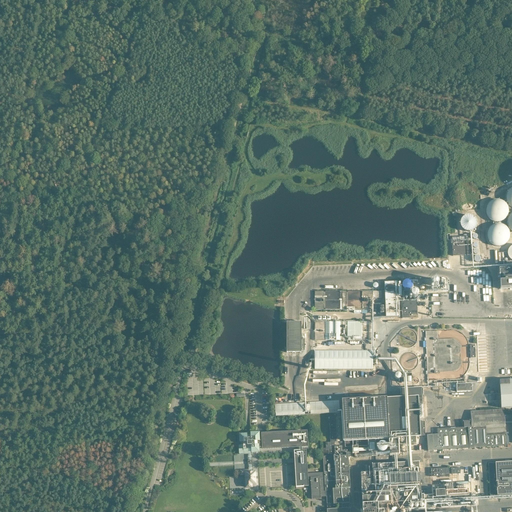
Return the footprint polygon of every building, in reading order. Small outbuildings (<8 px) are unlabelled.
[(488,215),(490,218),(492,220),(495,221),(498,221),(501,221),(504,220),(506,218),(508,216),(509,213),(510,210),(509,207),(508,204),(506,201),(503,199),(500,198),(496,198),(493,199),(490,202),(488,204),(487,208),(487,212),(488,215)] [(474,231),(473,215),(458,216),(459,232),(474,231)] [(489,241),(491,244),(494,246),(497,247),(500,247),(503,247),(506,246),(509,244),(511,241),(511,238),(511,230),(511,228),(509,225),(506,223),(502,222),(498,222),(494,223),(491,226),(488,229),(487,233),(487,237),(489,241)] [(471,241),(452,242),(453,256),(472,255),(471,241)] [(511,267),(499,269),(500,289),(511,288),(511,267)] [(426,281),(427,287),(438,285),(437,279),(426,281)] [(382,293),(317,293),(317,312),(372,312),(372,301),(382,301),(382,293)] [(502,327),(511,326),(511,310),(501,311),(501,315),(502,319),(502,327)] [(287,322),(287,353),(302,353),(302,351),(305,351),(305,339),(302,339),(302,322),(296,322),(287,322)] [(315,324),(316,340),(373,339),(372,323),(315,324)] [(417,341),(418,339),(417,336),(417,335),(416,333),(414,331),(413,330),(411,329),(410,329),(407,329),(405,329),(403,330),(402,331),(400,332),(399,334),(398,335),(398,338),(398,339),(398,341),(399,343),(400,345),(401,346),(402,347),(404,348),(406,349),(408,349),(410,348),(412,348),(413,347),(415,346),(416,344),(417,342),(417,341)] [(191,343),(189,352),(195,354),(197,345),(191,343)] [(315,353),(315,370),(375,369),(375,352),(315,353)] [(418,365),(419,363),(418,360),(418,358),(417,357),(416,355),(414,354),(412,353),(410,353),(408,353),(406,353),(404,353),(403,354),(401,356),(400,357),(399,359),(399,361),(399,363),(399,365),(399,367),(400,368),(402,370),(404,371),(406,372),(407,372),(409,372),(411,372),(413,372),(414,371),(416,369),(417,368),(418,366),(418,365)] [(503,380),(500,380),(501,408),(511,407),(511,379),(507,380),(507,378),(503,379),(503,380)] [(472,384),(456,384),(456,392),(472,391),(472,384)] [(367,399),(341,400),(343,426),(344,443),(345,443),(345,447),(352,447),(353,453),(358,453),(358,446),(367,446),(367,451),(372,451),(376,451),(375,442),(375,439),(389,438),(390,456),(400,455),(399,444),(405,444),(414,443),(416,443),(416,437),(421,436),(425,436),(424,421),(420,422),(419,405),(422,405),(422,396),(401,397),(367,399)] [(307,412),(306,412),(306,414),(310,414),(339,413),(339,400),(310,402),(306,402),(307,412)] [(304,403),(275,404),(276,416),(305,415),(304,403)] [(428,451),(506,446),(504,410),(471,412),(471,421),(464,421),(464,427),(437,429),(438,435),(427,435),(428,451)] [(330,442),(325,443),(326,445),(326,448),(332,448),(332,445),(334,445),(334,442),(337,442),(336,430),(336,427),(336,424),(329,424),(330,430),(330,442)] [(302,447),(308,447),(307,431),(266,433),(261,433),(262,440),(262,447),(262,449),(262,450),(299,448),(299,450),(294,451),(296,487),(308,486),(308,479),(311,479),(312,499),(321,499),(321,497),(321,495),(329,495),(330,509),(327,509),(327,510),(327,511),(350,511),(350,508),(350,503),(349,495),(350,495),(348,456),(351,455),(350,450),(342,450),(342,446),(338,446),(334,447),(335,455),(334,455),(333,453),(332,453),(332,449),(322,449),(323,455),(332,455),(332,456),(323,456),(323,468),(327,468),(327,472),(324,472),(324,473),(321,473),(308,474),(306,450),(302,450),(302,447)] [(241,445),(239,445),(239,454),(248,454),(248,470),(249,470),(249,472),(253,472),(252,452),(259,452),(259,447),(262,447),(262,440),(260,440),(259,432),(250,433),(250,435),(247,435),(247,434),(239,434),(240,442),(241,442),(241,445)] [(362,493),(359,493),(359,505),(362,505),(362,511),(393,511),(394,510),(408,509),(408,502),(421,501),(421,502),(424,502),(423,495),(421,495),(419,462),(367,465),(368,473),(361,473),(362,489),(362,493)] [(490,496),(511,494),(511,462),(488,464),(490,496)] [(248,470),(242,470),(242,473),(245,473),(246,487),(252,487),(252,486),(256,486),(255,476),(255,472),(253,472),(249,472),(249,470),(248,470)]
